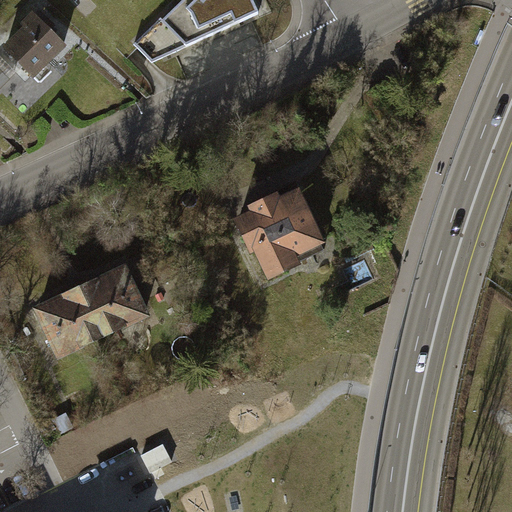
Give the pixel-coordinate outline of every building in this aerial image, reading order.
[(259,18),(251,0),(187,0),(165,23),(161,19),(135,45),(153,64),(259,18)] [(27,33),(8,52),(33,77),(64,47),(34,17),(23,28),(27,33)] [(437,104),(423,78),(410,84),(424,111),(437,104)] [(409,119),(390,83),(368,95),(386,131),(409,119)] [(255,214),(238,221),(251,250),(256,247),(269,276),(324,251),(298,194),(278,203),(276,198),(253,208),(255,214)] [(340,250),(346,263),(374,250),(368,237),(340,250)] [(172,278),(165,262),(155,267),(163,283),(172,278)] [(96,283),(81,290),(102,335),(145,315),(124,270),(96,284),(96,283)] [(59,355),(102,335),(81,290),(66,296),(66,298),(38,311),(59,355)] [(68,416),(43,429),(49,441),(74,429),(68,416)]
